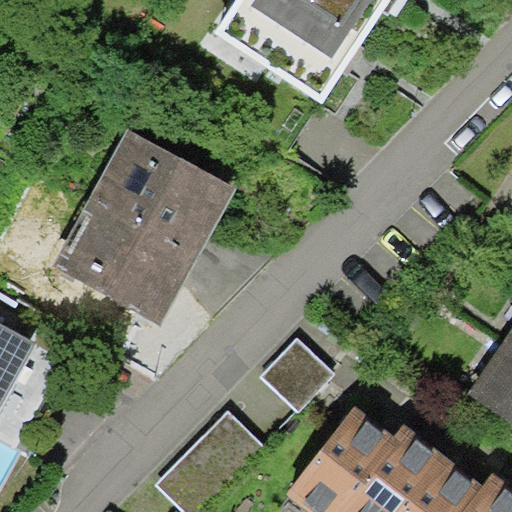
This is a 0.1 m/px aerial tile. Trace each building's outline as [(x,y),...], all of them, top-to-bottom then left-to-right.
[(225,0),(199,40),(312,113),(385,0),(225,0)] [(128,128),(87,200),(195,260),(235,187),(128,128)] [(159,324),(195,260),(87,200),(51,265),(159,324)] [(511,315),(458,387),(511,427),(511,315)] [(0,382),(21,345),(0,333),(0,382)] [(295,340),(253,378),(288,416),(330,378),(295,340)] [(383,444),(345,413),(270,502),(281,511),(511,511),(511,497),(485,475),(472,491),(396,428),(383,444)] [(224,414),(149,486),(173,511),(197,511),(261,452),(224,414)]
